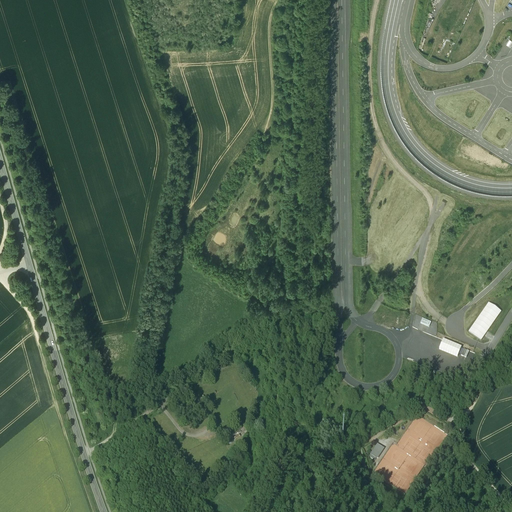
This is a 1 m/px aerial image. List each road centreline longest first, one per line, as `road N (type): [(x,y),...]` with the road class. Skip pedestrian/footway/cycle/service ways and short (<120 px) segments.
road 1 (secondary): [(103,511),(0,163)]
road 2 (unknown): [(511,189),(449,176),(401,130),(385,80),(396,0)]
road 3 (track): [(0,279),(32,323),(92,511)]
road 4 (track): [(302,457),(335,464),(353,480),(364,473),(359,447),(391,426),(423,409),(449,421)]
road 5 (track): [(308,511),(316,489),(283,438),(269,328)]
road 6 (unclassified): [(511,313),(484,358),(451,366),(399,358)]
road 7 (unknown): [(489,350),(458,333),(456,318),(511,260)]
road 8 (track): [(511,508),(461,448),(474,403)]
